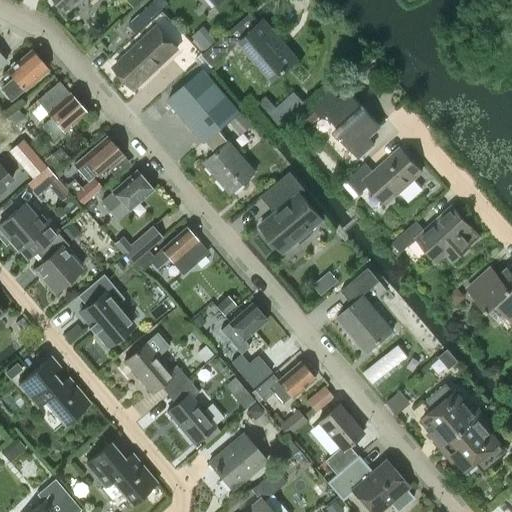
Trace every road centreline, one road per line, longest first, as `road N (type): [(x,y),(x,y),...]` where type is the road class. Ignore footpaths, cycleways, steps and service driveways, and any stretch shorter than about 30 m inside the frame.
road 1 (unclassified): [(458,511),(45,30),(0,6)]
road 2 (residential): [(173,511),(179,490),(0,276)]
road 3 (residential): [(511,243),(394,108)]
